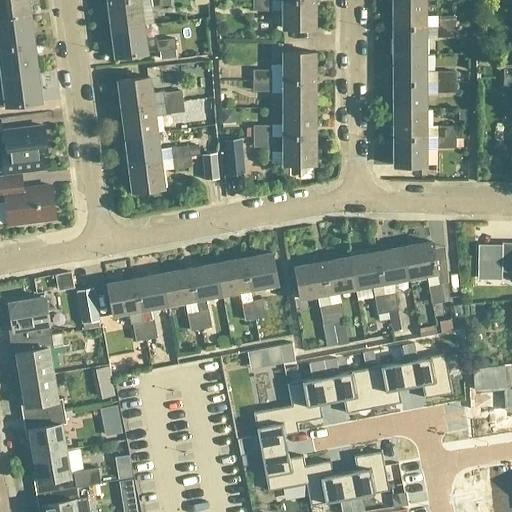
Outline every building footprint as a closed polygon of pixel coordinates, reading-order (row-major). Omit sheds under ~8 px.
[(0,0),(0,21),(28,17),(25,0),(0,0)] [(142,28),(139,0),(109,4),(112,31),(142,28)] [(167,0),(149,0),(151,9),(169,6),(167,0)] [(423,29),(424,1),(393,1),(393,29),(423,29)] [(270,12),(270,2),(253,2),(253,12),(270,12)] [(314,2),(282,2),(282,30),(314,30),(314,2)] [(28,17),(0,21),(0,50),(32,46),(28,17)] [(436,18),(436,29),(455,28),(455,18),(436,18)] [(142,28),(112,31),(116,60),(146,56),(142,28)] [(436,29),(436,39),(455,39),(455,28),(436,29)] [(393,57),(423,57),(423,29),(393,29),(393,57)] [(156,53),(174,51),(173,40),(155,42),(156,53)] [(32,46),(0,50),(0,76),(0,79),(35,75),(32,46)] [(283,83),(314,83),(314,55),(283,55),(283,83)] [(423,84),(423,57),(393,57),(393,84),(423,84)] [(253,73),(253,83),(270,83),(271,73),(253,73)] [(455,73),(436,73),(437,84),(455,84),(455,73)] [(4,108),(39,104),(35,75),(0,79),(3,98),(0,98),(0,108),(4,108)] [(148,80),(119,84),(122,112),(152,108),(163,106),(162,95),(150,96),(148,80)] [(253,83),(253,93),(271,93),(270,83),(253,83)] [(314,110),(314,83),(283,83),(283,110),(314,110)] [(423,112),(423,84),(393,84),(393,112),(423,112)] [(455,94),(455,84),(437,84),(437,94),(455,94)] [(163,106),(181,103),(180,92),(162,95),(163,106)] [(183,113),(181,103),(163,106),(164,115),(183,113)] [(126,139),(156,135),(152,108),(122,112),(126,139)] [(314,110),(283,110),(283,138),(314,138),(314,110)] [(423,140),(423,112),(393,112),(393,140),(423,140)] [(0,157),(3,176),(18,174),(43,170),(41,156),(46,156),(42,128),(2,133),(6,155),(0,155),(0,157)] [(253,138),(270,138),(270,128),(253,128),(253,138)] [(437,128),(437,139),(455,139),(455,128),(437,128)] [(130,166),(159,162),(156,135),(126,139),(130,166)] [(314,166),(314,138),(283,138),(270,138),(253,138),(253,148),(270,148),(270,150),(283,150),(283,166),(314,166)] [(437,139),(437,150),(455,149),(455,139),(437,139)] [(223,142),(227,177),(244,175),(241,140),(223,142)] [(423,168),(423,140),(393,140),(393,168),(423,168)] [(169,150),(170,161),(188,158),(187,147),(169,150)] [(215,155),(202,156),(204,182),(217,181),(215,155)] [(190,168),(188,158),(170,161),(171,170),(190,168)] [(159,162),(130,166),(133,194),(163,190),(159,162)] [(5,179),(0,179),(0,199),(4,199),(8,226),(55,221),(51,187),(48,188),(34,189),(24,190),(23,177),(13,178),(5,179)] [(438,287),(436,275),(430,244),(403,249),(408,280),(427,276),(433,306),(447,303),(446,285),(438,287)] [(511,244),(501,244),(501,272),(511,272),(511,244)] [(376,254),(381,285),(408,280),(403,249),(376,254)] [(349,259),(354,290),(381,285),(376,254),(349,259)] [(243,260),(249,290),(276,284),(270,255),(243,260)] [(322,264),(327,295),(354,290),(349,259),(322,264)] [(216,266),(222,295),(249,290),(243,260),(216,266)] [(327,295),(322,264),(294,269),(299,300),(327,295)] [(189,271),(194,301),(222,295),(216,266),(189,271)] [(167,306),(183,303),(194,301),(189,271),(161,276),(167,306)] [(139,311),(150,309),(167,306),(161,276),(133,282),(139,311)] [(142,323),(139,311),(133,282),(107,287),(113,317),(128,314),(130,326),(132,326),(132,325),(142,323)] [(93,291),(77,293),(82,324),(98,321),(93,291)] [(395,294),(385,296),(388,313),(398,311),(395,294)] [(388,313),(385,296),(375,298),(378,315),(388,313)] [(10,343),(51,337),(44,299),(9,305),(13,331),(8,332),(10,343)] [(261,300),(251,302),(254,319),(264,317),(261,300)] [(254,319),(251,302),(241,304),(244,321),(254,319)] [(343,322),(339,305),(329,307),(333,324),(343,322)] [(69,347),(64,306),(49,308),(53,349),(69,347)] [(333,324),(329,307),(320,309),(323,326),(333,324)] [(207,310),(197,312),(200,330),(210,328),(207,310)] [(401,330),(398,311),(388,313),(392,332),(401,330)] [(200,330),(197,312),(187,314),(190,332),(200,330)] [(142,323),(145,341),(155,339),(152,321),(142,323)] [(145,341),(142,323),(132,325),(135,343),(145,341)] [(323,326),(327,347),(337,345),(333,324),(323,326)] [(51,337),(10,343),(13,356),(17,355),(19,368),(15,368),(17,382),(21,381),(52,376),(48,350),(53,349),(51,338),(51,337)] [(401,347),(403,357),(415,355),(413,344),(401,347)] [(281,361),(293,359),(291,345),(278,347),(281,361)] [(278,347),(262,350),(266,367),(282,364),(281,361),(278,347)] [(372,352),(362,354),(363,363),(374,361),(372,352)] [(404,363),(409,388),(421,386),(423,400),(451,394),(443,355),(404,363)] [(409,388),(404,363),(365,370),(372,409),(400,404),(397,390),(409,388)] [(511,365),(503,367),(505,389),(511,387),(511,365)] [(489,388),(487,367),(471,368),(473,389),(489,388)] [(372,409),(365,370),(326,377),(330,403),(342,401),(345,415),(372,409)] [(52,376),(21,381),(25,407),(21,407),(23,419),(63,412),(61,400),(57,401),(52,376)] [(330,403),(326,377),(286,385),(290,407),(291,406),(295,424),(296,424),(321,419),(319,405),(330,403)] [(291,406),(290,407),(253,414),(260,453),(285,448),(283,436),(297,434),(296,424),(295,424),(291,406)] [(65,425),(63,412),(23,419),(25,431),(29,431),(33,455),(64,450),(60,426),(65,425)] [(236,441),(239,457),(255,454),(252,438),(236,441)] [(267,492),(305,485),(306,485),(303,467),(304,467),(302,457),(288,460),(285,448),(260,453),(267,492)] [(38,483),(34,483),(35,494),(75,487),(75,489),(100,485),(97,470),(69,475),(65,454),(64,450),(33,455),(38,483)] [(356,472),(344,474),(349,499),(351,511),(362,511),(360,497),(388,492),(381,453),(353,458),(356,472)] [(257,464),(255,454),(239,457),(241,467),(257,464)] [(304,467),(303,467),(306,485),(305,485),(309,507),(338,501),(340,511),(351,511),(349,499),(344,474),(332,476),(329,462),(304,467)] [(464,499),(488,496),(487,484),(463,487),(464,499)] [(75,487),(35,494),(38,507),(42,507),(42,511),(88,511),(86,499),(77,501),(75,487)]
